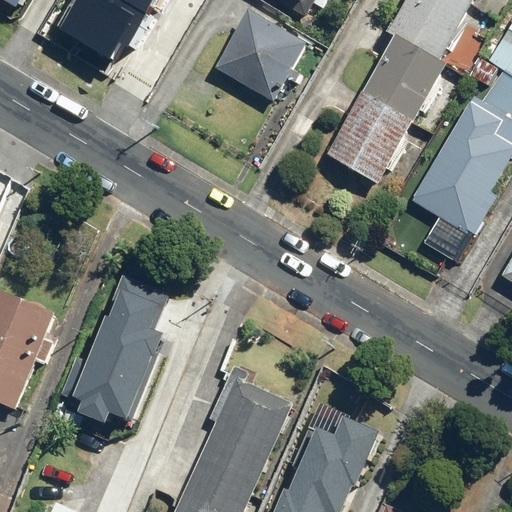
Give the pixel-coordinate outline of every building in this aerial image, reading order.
[(72,0),(57,26),(119,60),(152,0),(72,0)] [(298,0),(310,7),(312,2),(326,9),(331,0),(298,0)] [(449,64),(487,0),(415,0),(395,33),(403,38),(332,157),(384,188),(454,68),(449,64)] [(313,46),(256,13),(222,72),(279,105),(313,46)] [(511,38),(493,67),(485,62),(474,78),(491,89),(502,73),(511,79),(511,38)] [(496,194),(511,168),(511,145),(501,139),(510,124),(477,104),(419,199),(480,236),(503,198),(496,194)] [(181,291),(122,269),(88,361),(78,357),(62,400),(83,408),(79,420),(115,434),(117,428),(139,436),(177,336),(166,332),(181,291)] [(61,317),(2,293),(0,296),(0,404),(21,413),(42,364),(50,367),(58,347),(50,344),(61,317)] [(181,511),(250,511),(299,407),(251,385),(255,376),(239,369),(215,423),(221,425),(181,511)] [(389,437),(352,422),(344,440),(326,432),(323,437),(313,433),(298,469),(302,471),(285,511),(352,511),(361,493),(364,494),(389,437)] [(78,511),(58,503),(54,511),(78,511)]
